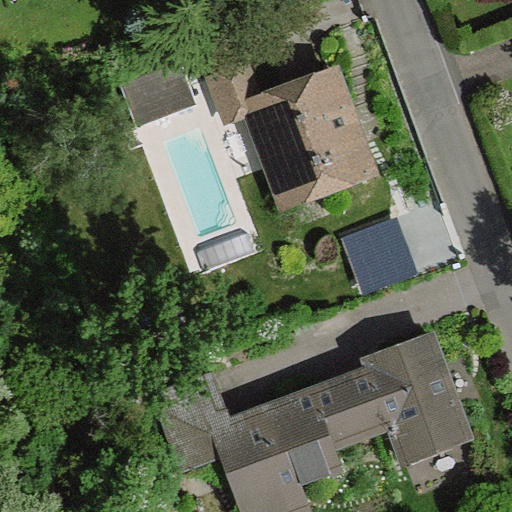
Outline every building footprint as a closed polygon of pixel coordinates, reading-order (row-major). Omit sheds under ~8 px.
[(123,83),(138,125),(196,104),(180,62),(123,83)] [(229,120),(250,112),(247,103),(261,98),(249,66),(214,80),(229,120)] [(375,171),(338,70),(261,98),(247,103),(250,112),(284,204),(375,171)] [(408,246),(397,219),(344,239),(365,294),(418,274),(408,246)] [(469,438),(434,341),(371,364),(374,373),(229,425),(219,398),(213,380),(162,398),(188,470),(230,455),(250,511),(304,511),(305,511),(296,486),(339,471),(330,447),(391,426),(403,462),(469,438)]
